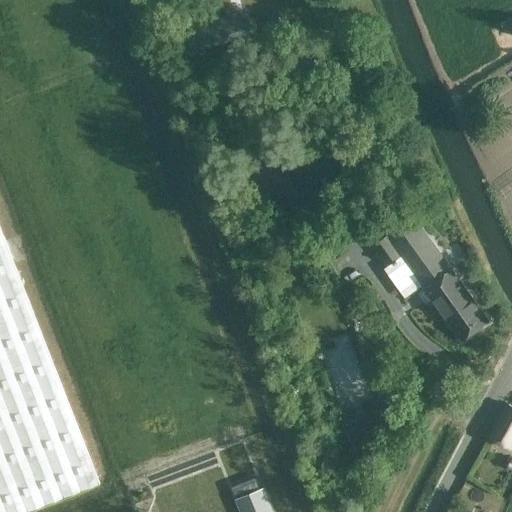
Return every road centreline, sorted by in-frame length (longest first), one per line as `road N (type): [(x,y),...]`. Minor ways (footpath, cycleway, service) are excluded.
road 1 (unknown): [(318,511),(130,0)]
road 2 (unknown): [(497,412),(469,393),(450,400),(391,511)]
road 3 (tertiary): [(446,511),(511,385)]
